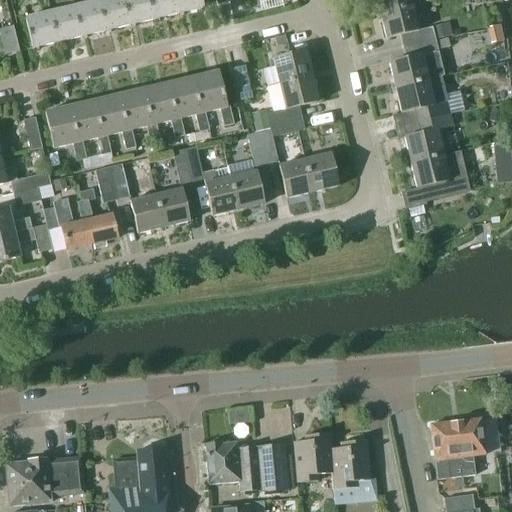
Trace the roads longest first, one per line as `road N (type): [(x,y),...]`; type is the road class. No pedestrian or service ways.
road 1 (residential): [(0,290),(377,198),(382,184),(334,0)]
road 2 (residential): [(0,86),(328,0)]
road 3 (tertiary): [(181,389),(393,369)]
road 4 (tertiary): [(0,406),(181,389)]
road 5 (unclassified): [(420,511),(393,369)]
road 6 (residential): [(190,511),(181,389)]
